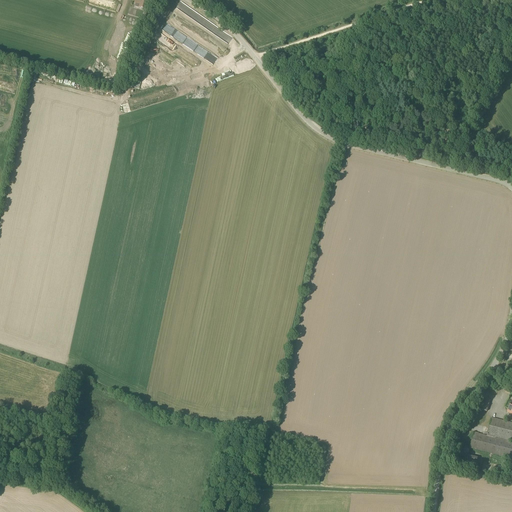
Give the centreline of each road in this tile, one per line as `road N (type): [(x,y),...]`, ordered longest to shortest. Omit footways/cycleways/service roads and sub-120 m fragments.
road 1 (unclassified): [(511,189),(337,142),(298,112),(239,38),(190,0)]
road 2 (unclassified): [(432,511),(447,429),(505,343),(511,311)]
